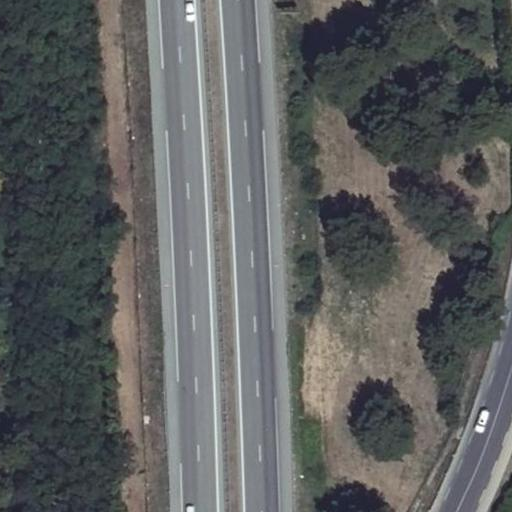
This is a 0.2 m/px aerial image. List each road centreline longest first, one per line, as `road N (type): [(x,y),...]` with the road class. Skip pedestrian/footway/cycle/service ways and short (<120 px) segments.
road 1 (motorway): [(174,0),(196,306),(199,511)]
road 2 (motorway): [(259,511),(235,0)]
road 3 (secondary): [(511,363),(454,511)]
